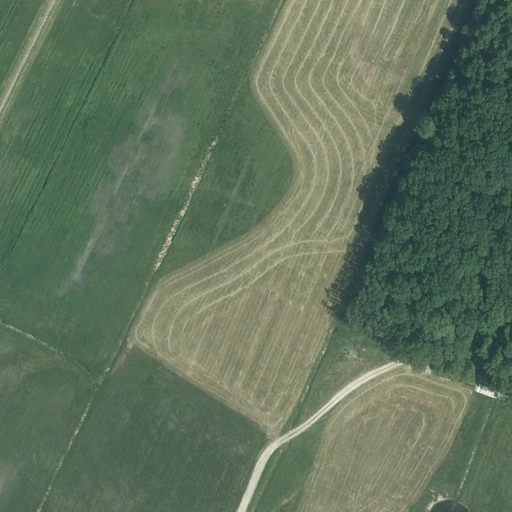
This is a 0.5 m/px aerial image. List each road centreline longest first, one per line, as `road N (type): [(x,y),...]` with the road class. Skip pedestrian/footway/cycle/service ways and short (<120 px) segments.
road 1 (track): [(241,511),(272,446),(356,384),(416,356)]
road 2 (track): [(511,287),(482,328),(416,356)]
